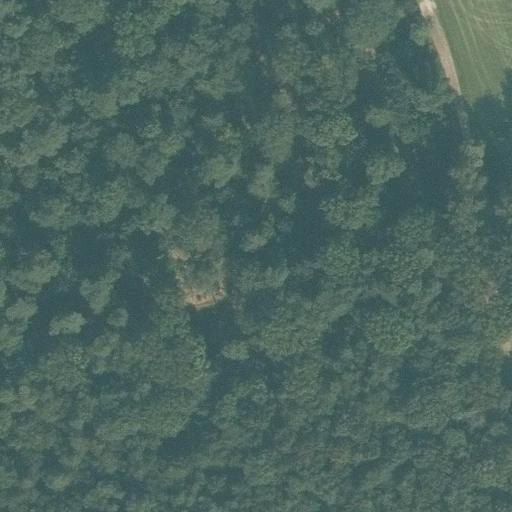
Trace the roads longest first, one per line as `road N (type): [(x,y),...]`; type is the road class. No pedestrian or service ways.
road 1 (track): [(0,360),(395,257),(472,200)]
road 2 (track): [(472,200),(420,0)]
road 3 (track): [(472,200),(511,357)]
